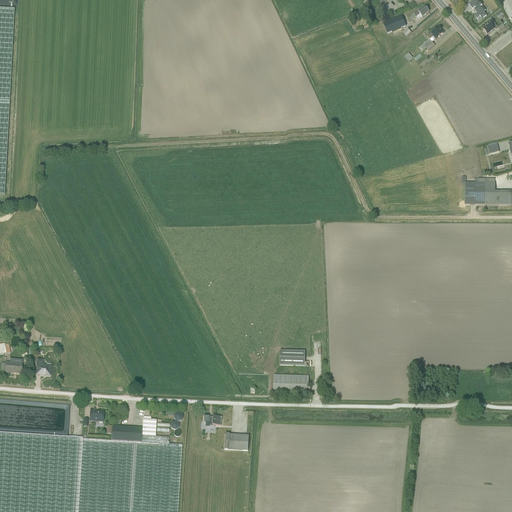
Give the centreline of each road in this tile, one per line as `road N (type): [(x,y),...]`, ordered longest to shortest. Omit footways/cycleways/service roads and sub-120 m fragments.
road 1 (track): [(44,148),(327,135),(371,216),(511,220)]
road 2 (unclassified): [(0,388),(511,409)]
